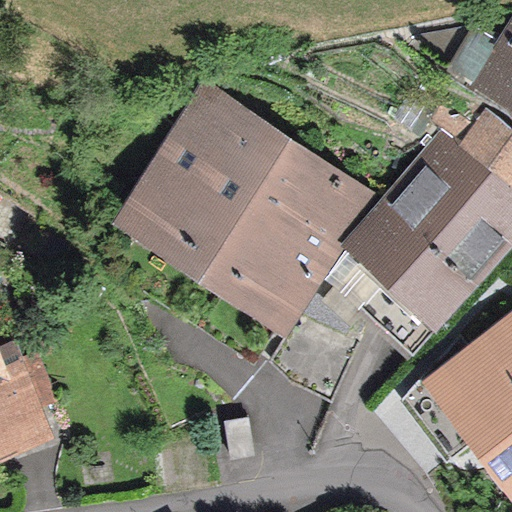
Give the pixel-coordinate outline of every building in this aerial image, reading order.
[(511,36),(511,37),(477,28),(456,62),(494,86),(502,77),(511,82),(511,36)] [(213,93),(132,217),(277,311),(358,187),(213,93)] [(511,129),(493,115),(472,142),(511,171),(511,129)] [(349,255),(425,322),(511,224),(511,206),(477,175),(484,167),(452,139),(349,255)] [(0,343),(13,320),(0,288),(0,343)] [(272,367),(332,398),(361,344),(301,312),(272,367)] [(511,334),(409,415),(455,474),(477,457),(511,501),(511,334)] [(0,427),(26,417),(20,404),(49,392),(33,351),(6,362),(0,348),(0,427)] [(247,415),(222,421),(231,462),(256,456),(247,415)]
